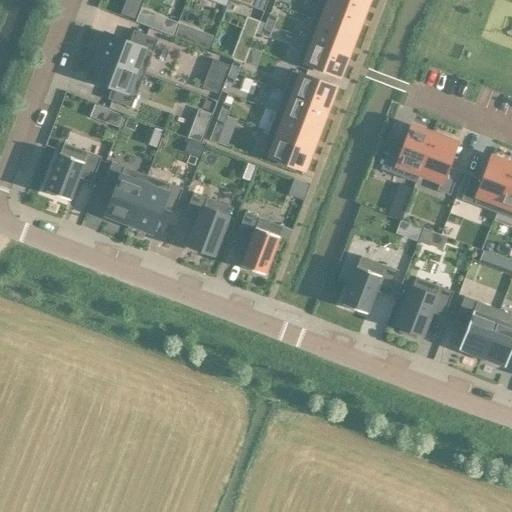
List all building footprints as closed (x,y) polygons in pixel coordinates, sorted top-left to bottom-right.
[(234,0),(264,11),(268,0),(234,0)] [(355,34),(363,14),(325,0),(318,0),(312,18),(355,34)] [(325,0),(363,14),(368,0),(325,0)] [(123,6),(120,13),(134,19),(137,11),(123,6)] [(270,12),(266,23),(273,26),(278,15),(270,12)] [(164,16),(158,30),(173,35),(178,22),(164,16)] [(247,16),(242,29),(255,34),(260,21),(247,16)] [(347,54),(355,34),(312,18),(304,38),(347,54)] [(269,38),(273,26),(266,23),(262,35),(269,38)] [(106,33),(97,55),(145,73),(158,39),(134,30),(129,42),(106,33)] [(201,31),(196,44),(208,48),(213,35),(201,31)] [(339,75),(347,54),(304,38),(296,59),(339,75)] [(250,47),(248,53),(260,58),(262,52),(250,47)] [(132,108),(145,73),(97,55),(89,77),(112,86),(108,98),(132,108)] [(234,59),(230,70),(237,73),(242,62),(234,59)] [(233,85),(237,73),(230,70),(225,82),(233,85)] [(292,70),(284,91),(327,108),(335,87),(292,70)] [(319,128),(327,108),(284,91),(276,111),(319,128)] [(224,102),(220,113),(227,116),(232,105),(224,102)] [(110,110),(106,122),(118,127),(123,114),(110,110)] [(312,148),(319,128),(276,111),(269,132),(312,148)] [(223,127),(227,116),(220,113),(215,124),(223,127)] [(420,173),(419,172),(434,134),(412,126),(403,149),(390,144),(381,169),(417,182),(420,173)] [(304,169),(312,148),(269,132),(261,153),(304,169)] [(419,172),(420,173),(441,181),(437,190),(450,195),(459,171),(447,166),(456,143),(434,134),(419,172)] [(92,182),(102,157),(64,142),(46,191),(70,200),(78,177),(92,182)] [(471,175),(461,199),(496,212),(511,169),(511,164),(492,156),(483,180),(471,175)] [(129,222),(147,175),(112,161),(103,186),(115,190),(106,213),(129,222)] [(511,169),(496,212),(511,218),(511,169)] [(183,188),(147,175),(129,222),(153,231),(162,206),(174,211),(183,188)] [(231,206),(193,192),(184,217),(197,223),(189,245),(213,254),(231,206)] [(404,212),(393,207),(390,215),(401,219),(404,212)] [(246,212),(236,237),(249,242),(241,265),(265,274),(279,236),(283,226),(246,212)] [(283,226),(279,236),(288,240),(292,229),(283,226)] [(423,228),(418,240),(426,243),(431,231),(423,228)] [(495,255),(483,250),(479,263),(490,267),(495,255)] [(361,256),(343,304),(367,313),(375,290),(389,296),(399,270),(361,256)] [(416,277),(398,325),(402,326),(400,332),(415,338),(417,332),(421,334),(430,311),(444,317),(454,291),(416,277)] [(500,309),(464,296),(455,320),(467,325),(459,348),(482,357),(500,309)] [(511,314),(500,309),(482,357),(505,366),(511,347),(511,314)]
